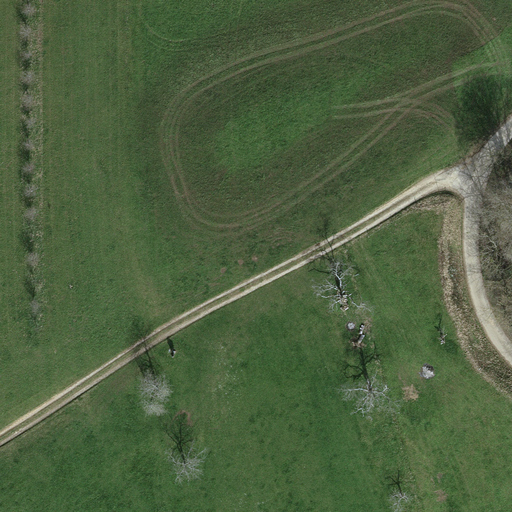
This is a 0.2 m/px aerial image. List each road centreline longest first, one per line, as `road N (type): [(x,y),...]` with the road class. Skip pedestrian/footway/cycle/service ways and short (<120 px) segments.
road 1 (track): [(0,434),(213,298),(310,256),(475,156)]
road 2 (track): [(511,357),(477,298),(470,228),(475,156),(511,120)]
